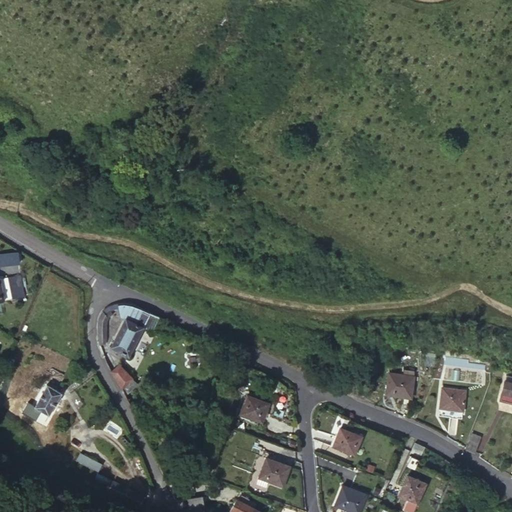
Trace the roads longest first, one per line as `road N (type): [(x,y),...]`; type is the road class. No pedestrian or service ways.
road 1 (residential): [(107,283),(89,328),(97,363),(169,511)]
road 2 (residential): [(511,489),(303,378)]
road 3 (residential): [(303,378),(107,283)]
road 4 (residential): [(303,378),(311,511)]
road 5 (residential): [(107,283),(0,221)]
